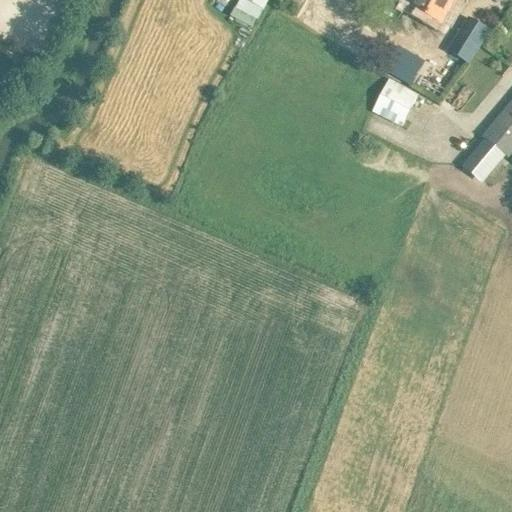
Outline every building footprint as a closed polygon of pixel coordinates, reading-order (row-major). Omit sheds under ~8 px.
[(246,0),(263,9),(268,0),(246,0)] [(442,24),(454,0),(416,0),(412,8),(442,24)] [(459,36),(480,48),(490,32),(469,19),(459,36)] [(470,64),(480,48),(459,36),(449,52),(470,64)] [(383,73),(409,87),(423,60),(396,47),(383,73)] [(401,132),(418,99),(389,83),(371,116),(401,132)] [(511,103),(483,138),(511,162),(511,103)]
